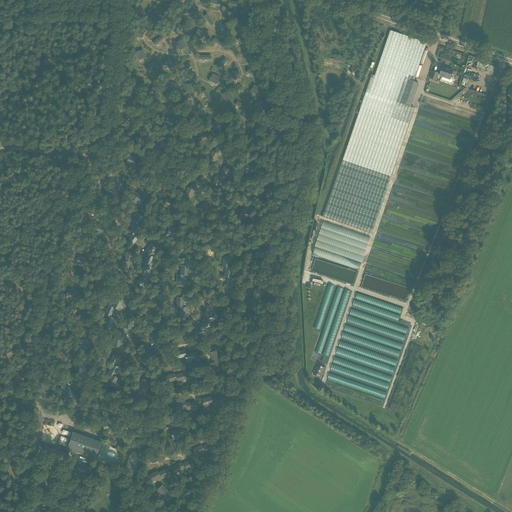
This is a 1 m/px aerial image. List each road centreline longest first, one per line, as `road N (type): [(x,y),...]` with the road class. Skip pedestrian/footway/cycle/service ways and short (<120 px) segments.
road 1 (unclassified): [(203,511),(281,285),(308,157),(261,0)]
road 2 (unclassified): [(22,511),(46,421),(40,368),(56,251),(113,113),(126,0)]
road 3 (unclassified): [(511,60),(338,0)]
